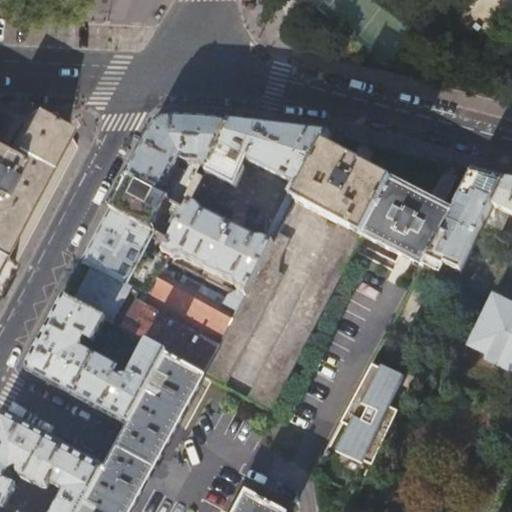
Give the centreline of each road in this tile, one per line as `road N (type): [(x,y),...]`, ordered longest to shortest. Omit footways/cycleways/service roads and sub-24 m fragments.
road 1 (residential): [(147,81),(275,89),(511,136)]
road 2 (residential): [(0,353),(147,81)]
road 3 (residential): [(0,77),(147,81)]
road 4 (residential): [(110,444),(0,384)]
